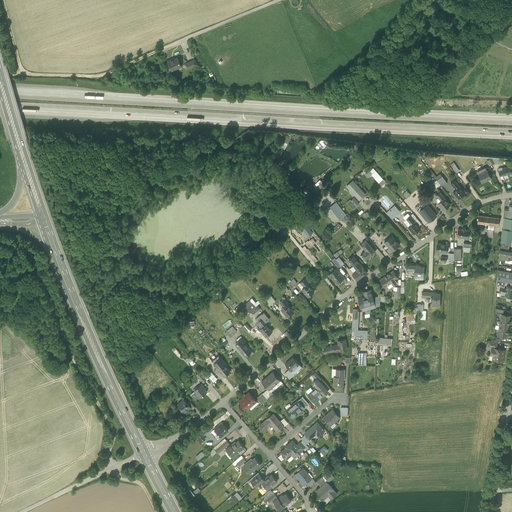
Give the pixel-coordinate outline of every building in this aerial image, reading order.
[(177,58),(171,61),(170,60),(167,61),(171,71),(181,66),(177,58)] [(195,59),(188,62),(191,68),(197,65),(195,59)] [(288,144),(290,138),(285,136),(282,141),(288,144)] [(459,171),(454,162),(450,165),(456,173),(459,171)] [(510,166),(502,168),(504,175),(511,173),(510,166)] [(371,175),(381,185),(386,181),(372,167),(365,174),(368,178),(371,175)] [(294,178),(286,168),(283,171),(291,180),(294,178)] [(487,170),(478,174),(482,182),(491,178),(487,170)] [(447,182),(442,176),(437,180),(441,186),(447,182)] [(455,180),(451,183),(456,189),(459,186),(460,186),(455,180)] [(318,182),(314,186),(319,192),(323,188),(322,187),(323,186),(321,184),(320,185),(318,182)] [(364,193),(355,183),(354,184),(352,182),(348,185),(350,188),(350,190),(359,200),(362,197),(361,196),(364,193)] [(459,186),(456,189),(453,191),(459,198),(465,193),(459,186)] [(407,190),(402,194),(406,199),(410,195),(407,190)] [(445,198),(440,192),(436,195),(441,201),(444,198),(445,198)] [(359,204),(354,198),(351,201),(350,200),(347,203),(353,209),(359,204)] [(444,198),(441,201),(438,203),(444,210),(450,205),(444,198)] [(435,217),(430,210),(425,204),(421,207),(426,213),(423,215),(429,222),(435,217)] [(343,216),(333,206),(330,209),(340,219),(343,216)] [(393,209),(388,214),(392,219),(397,214),(393,209)] [(489,216),(478,215),(477,223),(488,224),(489,216)] [(420,229),(415,222),(410,216),(406,219),(411,224),(408,227),(414,234),(420,229)] [(499,218),(489,216),(488,224),(494,225),(498,226),(499,218)] [(511,219),(507,218),(504,218),(503,229),(511,230),(511,233),(511,235),(511,219)] [(338,223),(332,230),(335,233),(342,227),(338,223)] [(311,231),(305,225),(302,228),(304,230),(302,231),(306,236),(311,231)] [(466,228),(465,227),(462,228),(462,229),(458,229),(457,237),(469,238),(469,230),(466,230),(466,228)] [(511,233),(511,230),(503,229),(502,229),(500,243),(510,244),(511,235),(511,233)] [(399,245),(391,236),(384,242),(389,247),(386,249),(390,253),(399,245)] [(314,243),(316,241),(311,237),(305,244),(309,248),(310,247),(317,253),(321,250),(314,243)] [(376,252),(366,241),(361,245),(366,251),(362,254),(361,255),(366,260),(376,252)] [(448,244),(437,243),(436,251),(447,252),(447,251),(449,251),(450,246),(448,246),(448,244)] [(510,244),(500,243),(499,249),(508,251),(510,244)] [(305,245),(302,247),(314,262),(317,260),(305,245)] [(362,266),(354,256),(349,260),(353,266),(350,269),(354,273),(353,274),(357,280),(367,272),(362,266)] [(424,267),(418,267),(418,266),(413,266),(412,270),(415,270),(415,276),(415,275),(424,276),(424,267)] [(344,278),(337,268),(329,274),(336,284),(344,278)] [(510,272),(497,269),(497,280),(502,281),(508,282),(510,272)] [(393,270),(386,275),(393,285),(397,282),(395,279),(398,277),(393,270)] [(393,285),(386,275),(380,280),(384,287),(387,285),(389,287),(392,285),(393,285)] [(305,279),(301,283),(304,287),(308,284),(308,285),(309,284),(305,279)] [(308,285),(308,284),(304,287),(302,289),(308,297),(314,292),(308,285)] [(370,289),(363,291),(365,296),(358,298),(362,311),(375,307),(373,301),(376,300),(375,298),(373,298),(370,289)] [(440,294),(434,293),(422,292),(422,298),(425,298),(425,296),(431,296),(431,302),(430,306),(440,307),(440,294)] [(272,297),(267,301),(270,305),(275,301),(272,297)] [(284,299),(280,302),(284,307),(287,304),(288,304),(284,299)] [(249,305),(246,308),(249,312),(255,307),(252,303),(249,305)] [(287,304),(284,307),(281,309),(287,316),(293,312),(287,304)] [(354,339),(363,339),(363,331),(357,331),(358,309),(353,309),(352,337),(354,337),(354,339)] [(503,314),(501,313),(501,314),(499,325),(508,326),(508,324),(509,323),(510,321),(509,320),(510,315),(503,314)] [(267,323),(263,319),(259,322),(256,324),(266,336),(272,331),(266,324),(267,323)] [(247,323),(243,326),(248,332),(252,329),(247,323)] [(508,326),(499,325),(498,335),(506,337),(507,333),(508,332),(508,330),(507,329),(508,326)] [(233,326),(226,332),(231,337),(237,331),(233,326)] [(246,343),(242,338),(235,344),(245,356),(251,351),(245,344),(246,343)] [(345,339),(338,341),(339,344),(334,345),(336,351),(347,349),(345,339)] [(334,345),(323,347),(324,354),(327,353),(335,351),(336,351),(334,345)] [(504,350),(492,347),(491,354),(493,355),(492,360),(502,362),(504,350)] [(358,365),(366,365),(366,352),(358,352),(358,365)] [(225,363),(219,355),(212,361),(214,364),(214,365),(216,367),(215,368),(215,370),(216,371),(218,371),(219,370),(224,376),(230,371),(224,364),(225,363)] [(299,364),(293,357),(285,364),(289,369),(291,371),(292,371),(299,364)] [(345,369),(336,368),(336,376),(334,376),(333,386),(343,386),(344,377),(345,377),(345,369)] [(289,369),(285,373),(290,379),(295,374),(292,371),(291,371),(289,369)] [(273,372),(262,381),(268,389),(269,390),(280,380),(281,380),(273,371),(273,372)] [(315,372),(312,375),(316,379),(317,378),(319,380),(321,378),(315,372)] [(213,373),(209,376),(214,382),(217,379),(213,373)] [(319,380),(317,378),(316,379),(313,382),(317,387),(323,394),(328,390),(319,380)] [(202,384),(194,391),(200,398),(207,392),(203,388),(204,387),(202,384)] [(317,387),(308,395),(314,402),(323,394),(317,387)] [(268,389),(263,393),(267,399),(273,394),(269,390),(268,389)] [(257,400),(249,392),(239,401),(246,410),(257,400)] [(267,399),(263,393),(257,398),(261,404),(267,399)] [(301,398),(296,402),(302,409),(307,405),(301,398)] [(187,403),(184,399),(178,404),(185,412),(191,407),(187,403)] [(296,402),(286,410),(292,418),(293,418),(292,418),(302,409),(296,402)] [(333,409),(329,412),(324,417),(331,425),(330,424),(336,420),(340,417),(333,409)] [(284,426),(273,413),(260,425),(264,430),(271,424),(277,432),(284,426)] [(317,422),(305,433),(306,434),(310,439),(317,432),(319,434),(324,430),(323,428),(322,427),(317,422)] [(223,424),(218,428),(217,427),(215,429),(221,437),(228,430),(223,424)] [(310,439),(306,434),(301,438),(303,440),(306,444),(311,440),(310,439)] [(225,439),(214,448),(215,450),(223,444),(227,441),(225,439)] [(239,440),(234,444),(234,443),(230,446),(236,454),(237,453),(244,447),(239,440)] [(293,440),(289,444),(289,445),(280,453),(281,453),(285,458),(286,459),(287,459),(289,462),(294,457),(302,451),(301,450),(297,445),(293,440)] [(306,444),(303,440),(301,442),(305,447),(304,448),(306,450),(309,447),(306,444)] [(223,444),(215,450),(218,453),(225,447),(223,444)] [(318,450),(321,456),(326,453),(323,448),(318,450)] [(202,451),(195,456),(198,460),(205,455),(202,451)] [(285,458),(281,453),(277,457),(281,462),(285,458)] [(255,457),(251,461),(250,460),(247,463),(254,470),(261,464),(255,457)] [(270,462),(261,469),(263,472),(272,466),(270,462)] [(312,478),(303,467),(295,474),(304,485),(307,482),(312,478)] [(331,473),(325,478),(327,480),(326,481),(327,482),(327,483),(333,477),(333,475),(331,473)] [(272,474),(268,478),(267,477),(264,479),(264,480),(261,483),(267,489),(277,481),(272,474)] [(260,475),(256,478),(255,477),(252,479),(251,478),(248,481),(250,483),(252,482),(256,487),(261,483),(264,480),(264,479),(260,475)] [(323,476),(316,482),(321,487),(327,482),(326,481),(327,480),(325,478),(323,476)] [(312,478),(307,482),(311,486),(316,482),(312,478)] [(327,483),(327,482),(321,487),(322,488),(320,490),(320,489),(317,492),(323,498),(322,499),(323,499),(324,499),(327,502),(337,494),(327,483)] [(283,483),(278,486),(282,493),(287,490),(283,483)] [(231,496),(236,503),(243,498),(237,491),(231,496)] [(286,493),(282,497),(281,496),(278,498),(277,497),(273,500),(281,509),(291,500),(286,493)]
